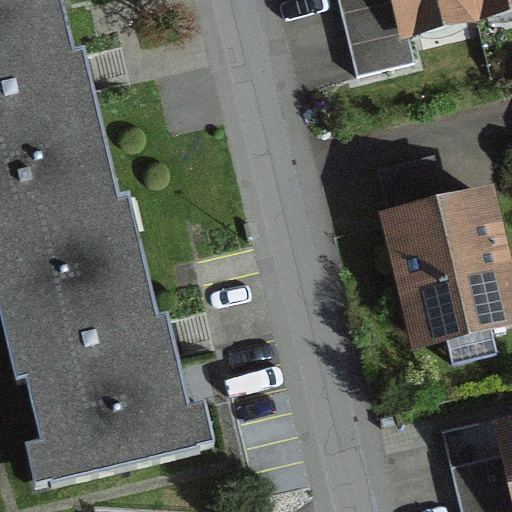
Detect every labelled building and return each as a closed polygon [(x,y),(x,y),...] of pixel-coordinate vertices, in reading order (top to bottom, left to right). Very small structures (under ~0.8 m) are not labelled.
[(125,202),(105,207),(97,174),(107,171),(84,75),(80,58),(70,61),(56,0),(0,0),(0,332),(13,389),(23,387),(49,491),(196,457),(168,341),(164,323),(154,325),(125,202)] [(342,35),(345,50),(353,81),(411,67),(404,36),(403,31),(397,4),(395,0),(333,0),(334,1),(338,18),(342,35)] [(511,0),(395,0),(397,4),(403,31),(471,15),(511,4),(511,0)] [(511,323),(482,201),(455,207),(388,224),(417,346),(441,340),(448,368),(494,357),(487,329),(511,323)] [(511,429),(500,433),(506,457),(511,483),(511,429)] [(511,511),(511,483),(506,457),(447,471),(451,488),(456,511),(511,511)]
